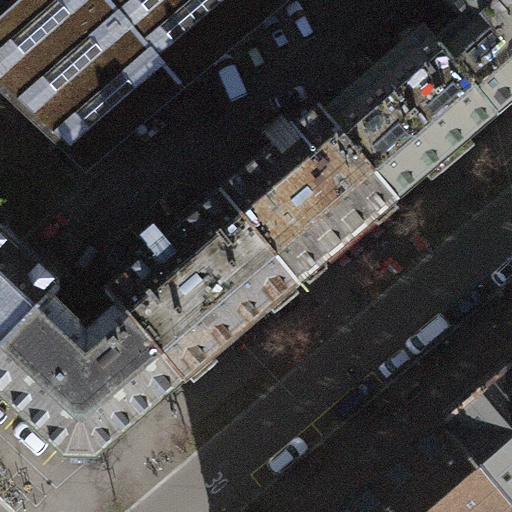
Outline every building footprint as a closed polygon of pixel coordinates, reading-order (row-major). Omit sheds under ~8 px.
[(21,0),(0,19),(0,83),(87,166),(282,0),(21,0)] [(0,0),(0,19),(21,0),(0,0)] [(498,116),(511,103),(511,0),(443,0),(462,22),(436,44),(498,116)] [(325,114),(398,200),(448,158),(498,116),(436,44),(425,30),(325,114)] [(398,200),(325,114),(322,110),(292,135),(282,124),(268,136),(278,148),(250,171),(236,183),(222,195),(299,284),(313,273),(327,261),(398,200)] [(299,284),(222,195),(164,245),(151,230),(137,242),(149,257),(108,292),(121,307),(184,381),(242,333),(299,284)] [(0,350),(49,299),(59,288),(0,231),(0,350)] [(0,393),(66,456),(96,456),(140,419),(184,381),(121,307),(88,336),(49,299),(0,350),(0,393)] [(511,364),(505,371),(494,380),(479,393),(442,424),(445,427),(511,505),(511,364)] [(511,511),(511,505),(445,427),(437,434),(346,511),(347,511),(511,511)]
